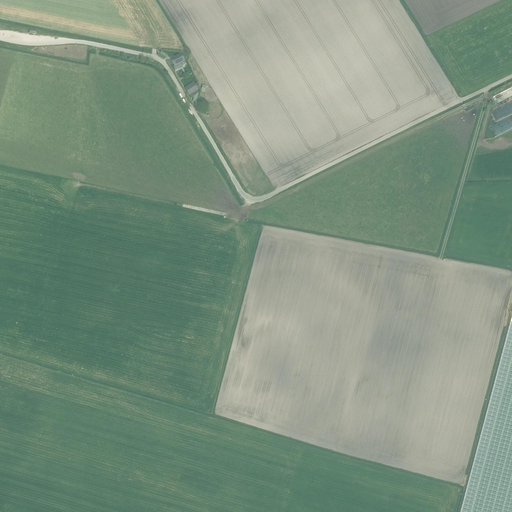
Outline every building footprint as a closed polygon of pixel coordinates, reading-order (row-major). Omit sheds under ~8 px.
[(185,61),(182,56),(181,54),(171,59),(175,66),(185,61)] [(185,88),(190,96),(198,90),(193,83),(185,88)] [(511,98),(511,91),(492,101),(495,107),(511,98)] [(511,107),(493,116),(496,123),(511,116),(511,107)] [(511,119),(490,129),(494,140),(511,132),(511,119)] [(511,511),(511,319),(460,511),(511,511)]
